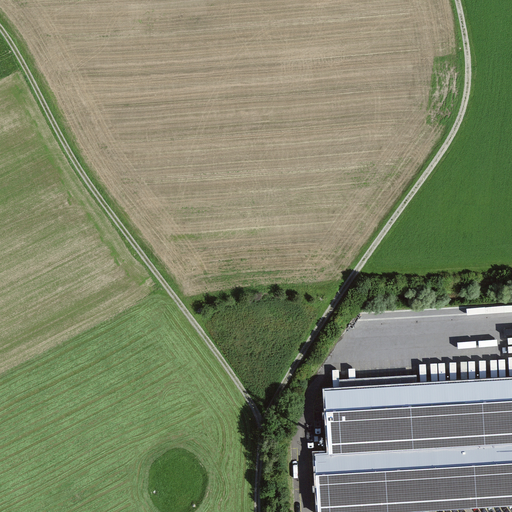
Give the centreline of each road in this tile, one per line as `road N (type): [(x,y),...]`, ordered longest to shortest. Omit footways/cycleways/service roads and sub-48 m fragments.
road 1 (track): [(261,425),(247,393),(115,213),(0,25)]
road 2 (track): [(458,0),(467,62),(457,133),(366,256)]
road 3 (unclassified): [(366,256),(261,425),(258,511)]
road 4 (track): [(302,511),(304,414),(339,350)]
